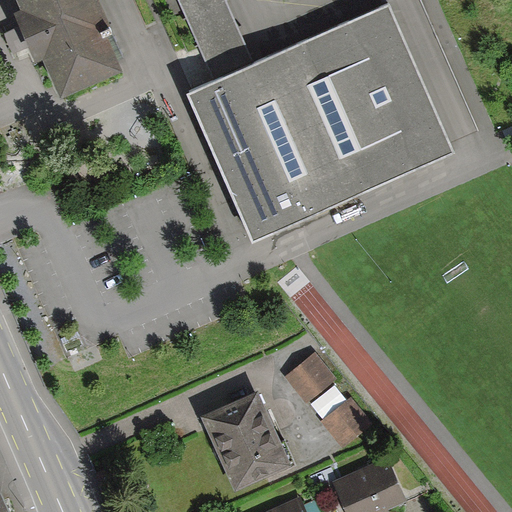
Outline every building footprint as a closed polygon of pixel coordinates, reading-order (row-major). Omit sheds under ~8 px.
[(17,0),(18,2),(12,5),(21,27),(34,60),(48,54),(62,90),(122,66),(105,24),(113,20),(104,0),(17,0)] [(221,0),(180,0),(214,76),(248,61),(221,0)] [(214,76),(192,85),(258,236),(455,149),(388,0),(386,0),(248,61),(214,76)] [(290,371),(310,397),(338,375),(318,349),(290,371)] [(207,409),(239,483),(291,461),(259,387),(207,409)] [(324,416),(344,441),(373,418),(353,393),(324,416)] [(336,484),(349,511),(382,511),(411,498),(391,458),(336,484)] [(0,511),(11,511),(0,484),(0,511)] [(261,511),(311,511),(302,492),(261,511)]
